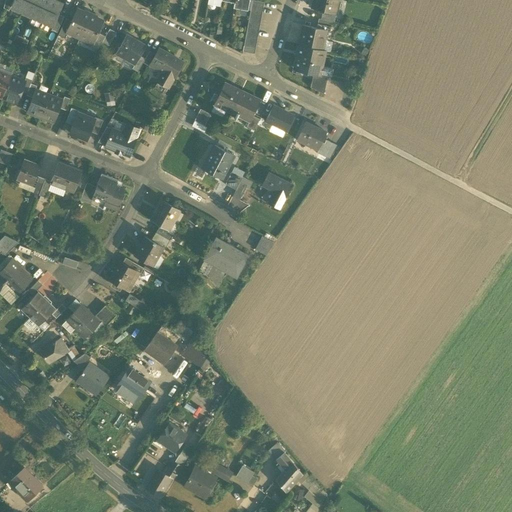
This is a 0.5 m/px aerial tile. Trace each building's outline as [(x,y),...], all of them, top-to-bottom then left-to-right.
[(5,0),(3,8),(9,10),(10,7),(13,0),(5,0)] [(10,7),(21,12),(26,0),(13,0),(10,7)] [(26,0),(21,12),(32,17),(39,0),(26,0)] [(39,0),(32,17),(42,21),(51,0),(39,0)] [(63,4),(55,0),(51,0),(42,21),(53,26),(59,14),(63,4)] [(235,0),(235,2),(234,8),(239,9),(247,10),(249,0),(235,0)] [(253,0),(252,0),(251,6),(263,8),(264,2),(253,0)] [(338,0),(314,0),(313,7),(312,7),(312,8),(322,10),(336,13),(336,12),(334,12),(337,0),(339,1),(338,0)] [(68,32),(80,38),(91,14),(87,13),(87,14),(77,10),(71,21),(67,32),(68,32)] [(336,13),(322,10),(320,19),(332,22),(334,22),(336,13)] [(51,30),(57,32),(64,17),(59,14),(53,26),(51,30)] [(94,16),(91,14),(80,38),(92,44),(93,44),(98,33),(103,22),(93,17),(94,16)] [(58,35),(65,38),(68,32),(67,32),(71,21),(66,19),(58,35)] [(330,31),(332,22),(320,19),(319,19),(317,28),(325,30),(330,31)] [(300,45),(302,45),(321,50),(323,40),(325,30),(317,28),(304,25),(300,45)] [(105,36),(102,42),(109,46),(116,33),(109,29),(105,36)] [(90,47),(97,50),(102,42),(105,36),(98,33),(93,44),(92,44),(90,47)] [(28,40),(16,35),(13,41),(25,47),(28,40)] [(135,64),(140,56),(145,46),(126,35),(116,53),(126,59),(135,64)] [(235,48),(243,49),(243,46),(244,42),(236,40),(235,48)] [(255,48),(256,42),(245,40),(244,42),(243,46),(255,48)] [(321,50),(324,50),(331,52),(333,42),(323,40),(321,50)] [(324,50),(321,50),(302,45),(301,50),(299,50),(298,56),(299,56),(299,60),(297,60),(295,68),(305,70),(307,72),(313,73),(320,75),(320,74),(322,66),(323,60),(322,60),(324,50)] [(166,87),(168,88),(183,62),(158,49),(155,54),(150,64),(150,65),(164,72),(158,82),(166,87)] [(143,62),(149,66),(150,65),(150,64),(155,54),(149,51),(145,59),(143,62)] [(132,68),(137,72),(143,62),(145,59),(140,56),(135,64),(132,68)] [(131,70),(132,68),(135,64),(126,59),(122,65),(131,70)] [(0,71),(11,76),(13,69),(0,63),(0,71)] [(334,68),(322,66),(320,74),(327,76),(327,78),(331,79),(334,68)] [(0,97),(2,98),(11,76),(0,71),(0,97)] [(28,71),(26,77),(32,79),(35,73),(28,71)] [(310,87),(324,94),(327,78),(327,76),(320,74),(320,75),(313,73),(310,87)] [(24,81),(11,76),(2,98),(16,104),(22,89),(25,81),(24,81)] [(22,89),(28,91),(32,79),(26,77),(24,81),(25,81),(22,89)] [(162,93),(166,87),(158,82),(154,89),(162,93)] [(214,104),(231,113),(241,92),(230,86),(230,85),(224,83),(214,104)] [(26,95),(32,97),(35,90),(37,86),(31,84),(26,95)] [(27,112),(40,117),(49,95),(35,90),(32,97),(31,100),(34,102),(32,105),(31,104),(27,112)] [(113,92),(104,93),(105,102),(114,101),(113,92)] [(253,98),(241,92),(231,113),(235,115),(234,118),(236,119),(238,116),(249,121),(252,115),(253,115),(258,105),(260,100),(254,97),(253,98)] [(63,100),(49,95),(40,117),(53,122),(56,114),(54,113),(56,110),(59,111),(60,108),(63,100)] [(60,108),(65,110),(70,99),(64,97),(63,100),(60,108)] [(265,108),(258,105),(253,115),(260,119),(265,108)] [(293,116),(273,106),(266,120),(273,124),(286,130),(293,116)] [(66,122),(73,125),(76,117),(76,118),(78,113),(79,111),(71,108),(66,122)] [(195,120),(205,125),(210,114),(200,109),(195,120)] [(246,127),(254,130),(259,120),(260,119),(253,115),(252,115),(249,121),(246,127)] [(70,133),(87,140),(90,131),(94,119),(85,116),(84,119),(82,120),(76,118),(76,117),(73,125),(70,133)] [(90,131),(97,134),(103,120),(95,117),(94,119),(90,131)] [(123,133),(126,124),(111,118),(106,126),(112,129),(123,133)] [(205,125),(195,120),(192,126),(204,133),(207,127),(205,125)] [(296,140),(320,151),(324,143),(322,142),(326,132),(305,122),(304,123),(308,124),(304,133),(300,131),(296,140)] [(105,147),(129,156),(139,129),(126,124),(123,133),(112,129),(106,145),(105,147)] [(286,130),(273,124),(269,131),(283,138),(286,130)] [(98,142),(106,145),(112,129),(106,126),(98,142)] [(337,145),(331,142),(325,139),(324,143),(320,151),(319,153),(324,156),(330,159),(337,145)] [(202,169),(222,179),(234,156),(215,145),(202,169)] [(0,162),(8,165),(12,154),(0,149),(0,162)] [(32,186),(33,186),(37,176),(41,165),(40,165),(39,166),(24,160),(25,159),(24,158),(16,180),(17,180),(17,179),(20,180),(32,185),(32,186)] [(66,188),(73,191),(80,172),(58,163),(51,181),(51,183),(66,188)] [(247,185),(240,181),(242,177),(231,172),(225,184),(236,190),(232,197),(239,200),(246,188),(247,185)] [(268,204),(279,209),(285,197),(286,197),(292,185),(268,173),(262,185),(274,192),(268,204)] [(116,209),(117,209),(125,189),(115,186),(118,180),(101,174),(96,186),(93,196),(105,201),(104,204),(105,205),(116,209)] [(32,185),(20,180),(18,186),(33,192),(39,176),(37,176),(33,186),(32,186),(32,185)] [(32,193),(39,195),(45,179),(39,176),(33,192),(32,193)] [(243,176),(242,177),(240,181),(247,185),(246,188),(249,189),(253,181),(243,176)] [(51,181),(45,179),(39,195),(45,198),(48,190),(51,183),(51,181)] [(51,183),(48,190),(63,196),(66,188),(51,183)] [(81,196),(92,200),(93,196),(96,186),(86,183),(81,196)] [(92,200),(81,196),(80,200),(91,204),(92,200)] [(168,230),(173,222),(180,210),(163,200),(151,220),(160,225),(168,230)] [(178,225),(173,222),(168,230),(167,232),(173,235),(178,225)] [(160,225),(156,232),(170,240),(173,235),(167,232),(168,230),(160,225)] [(166,247),(170,240),(156,232),(152,238),(164,245),(166,247)] [(0,249),(2,251),(5,254),(17,242),(5,235),(0,240),(0,249)] [(133,255),(153,267),(154,266),(152,265),(158,255),(162,247),(164,248),(163,247),(162,247),(164,245),(152,238),(151,240),(144,236),(144,237),(146,238),(135,255),(134,254),(133,255)] [(255,249),(266,255),(269,251),(274,243),(262,236),(255,249)] [(213,264),(236,277),(247,256),(234,248),(233,250),(215,240),(198,271),(206,276),(213,264)] [(0,271),(12,259),(8,255),(0,263),(0,271)] [(152,265),(154,266),(158,268),(164,258),(158,255),(152,265)] [(62,263),(76,268),(78,261),(65,257),(62,263)] [(6,281),(18,293),(31,279),(12,259),(0,271),(0,277),(4,281),(2,283),(3,284),(6,281)] [(109,280),(124,289),(131,278),(136,271),(136,270),(129,267),(120,261),(109,280)] [(136,271),(140,273),(143,268),(132,261),(129,267),(136,270),(136,271)] [(130,291),(140,273),(136,271),(131,278),(124,289),(130,291)] [(28,291),(32,295),(42,285),(38,280),(28,291)] [(6,281),(3,284),(15,295),(18,293),(6,281)] [(15,295),(3,284),(0,290),(0,294),(10,304),(17,297),(15,295)] [(23,323),(23,324),(29,317),(48,298),(46,299),(38,291),(21,309),(21,310),(22,308),(30,316),(29,317),(23,323)] [(145,312),(147,314),(151,307),(140,301),(129,294),(125,300),(145,312)] [(143,296),(140,301),(151,307),(154,303),(143,296)] [(48,298),(29,317),(37,325),(38,326),(44,320),(55,308),(47,300),(48,299),(48,298)] [(76,301),(75,299),(68,307),(73,312),(81,305),(76,301)] [(52,314),(56,318),(66,308),(61,304),(52,314)] [(75,328),(85,337),(92,329),(99,322),(81,305),(73,312),(66,319),(75,328)] [(104,324),(106,325),(116,315),(105,305),(95,315),(101,320),(104,324)] [(136,308),(130,305),(126,312),(132,315),(136,308)] [(21,310),(29,317),(30,316),(22,308),(21,310)] [(33,330),(37,325),(29,317),(23,324),(24,324),(29,329),(33,330)] [(75,328),(66,319),(61,324),(70,333),(75,328)] [(50,325),(44,320),(38,326),(44,331),(50,325)] [(104,324),(101,320),(99,322),(92,329),(96,333),(104,324)] [(173,330),(190,342),(194,336),(196,332),(179,321),(173,330)] [(125,331),(113,341),(116,344),(128,334),(125,331)] [(177,346),(157,332),(144,350),(164,364),(177,346)] [(194,336),(190,342),(198,347),(202,341),(194,336)] [(41,350),(49,363),(66,352),(69,351),(69,350),(61,339),(56,340),(41,350)] [(182,355),(200,367),(209,354),(198,347),(190,342),(182,355)] [(19,351),(12,347),(8,354),(15,358),(19,351)] [(74,347),(69,351),(66,352),(73,361),(75,359),(80,356),(74,347)] [(73,361),(83,368),(91,357),(85,353),(80,356),(75,359),(73,361)] [(71,363),(67,355),(60,359),(63,366),(71,363)] [(29,363),(23,371),(30,376),(36,368),(29,363)] [(77,379),(97,393),(108,378),(88,364),(77,379)] [(115,390),(134,402),(148,381),(131,368),(115,390)] [(196,409),(186,402),(183,407),(193,413),(196,409)] [(102,408),(87,429),(98,437),(97,438),(104,444),(105,442),(116,450),(131,428),(123,423),(124,421),(111,412),(110,413),(102,408)] [(158,439),(174,450),(184,436),(178,432),(179,431),(169,424),(158,439)] [(267,450),(270,453),(277,447),(272,443),(266,449),(267,450)] [(166,474),(173,479),(192,448),(185,444),(170,469),(166,474)] [(270,454),(281,465),(289,458),(283,451),(277,447),(270,453),(270,454)] [(287,471),(296,467),(289,458),(281,465),(287,471)] [(11,467),(15,471),(24,463),(20,459),(11,467)] [(213,472),(228,479),(231,473),(217,465),(213,472)] [(236,475),(247,482),(252,475),(254,472),(242,465),(236,475)] [(145,487),(161,497),(173,479),(166,474),(170,469),(167,466),(163,472),(157,468),(145,487)] [(276,480),(286,492),(297,483),(296,483),(297,481),(302,474),(296,467),(287,471),(282,472),(276,480)] [(10,482),(28,500),(42,486),(24,468),(10,482)] [(185,486),(205,497),(216,477),(204,471),(202,474),(194,469),(185,486)] [(301,483),(310,475),(307,472),(297,481),(301,483)] [(258,478),(252,475),(247,482),(253,485),(258,478)] [(327,494),(310,475),(301,483),(309,491),(322,503),(327,494)] [(304,490),(295,488),(292,499),(301,501),(304,490)] [(317,508),(322,503),(309,491),(304,496),(312,504),(317,508)] [(279,504),(282,499),(274,493),(271,497),(279,504)]
